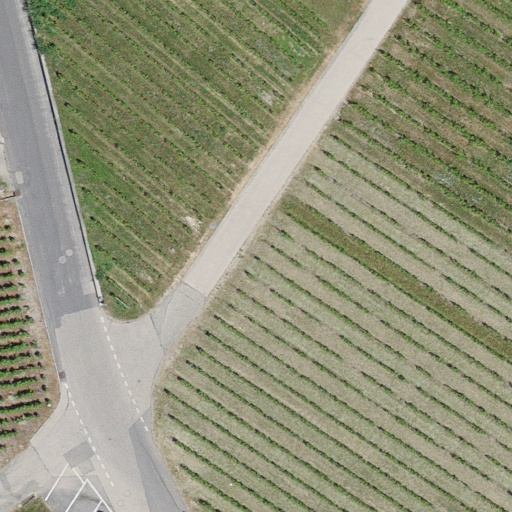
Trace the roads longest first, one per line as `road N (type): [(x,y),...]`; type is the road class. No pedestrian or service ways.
road 1 (track): [(0,496),(105,411),(389,0)]
road 2 (residential): [(142,511),(105,411),(0,5)]
